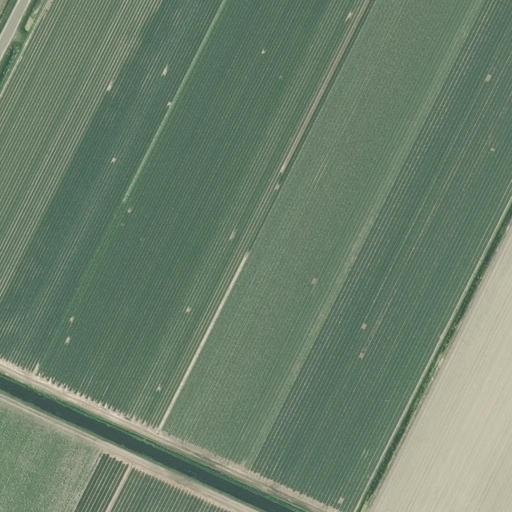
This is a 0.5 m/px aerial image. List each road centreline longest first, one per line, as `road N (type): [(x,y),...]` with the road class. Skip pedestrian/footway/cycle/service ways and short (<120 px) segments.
road 1 (track): [(0,365),(319,511)]
road 2 (track): [(247,511),(0,398)]
